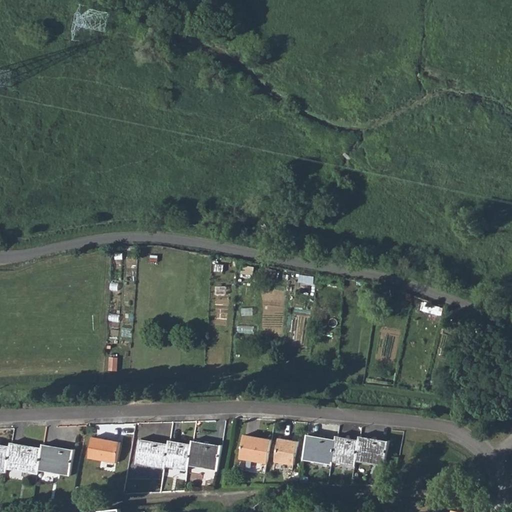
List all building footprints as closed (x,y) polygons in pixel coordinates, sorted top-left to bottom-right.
[(237,265),(219,261),(217,270),(237,274),(237,270),(237,265)] [(246,264),(238,262),(237,265),(237,270),(245,271),(246,264)] [(365,287),(365,289),(361,288),(359,294),(364,295),(364,297),(374,298),(375,289),(365,287)] [(381,299),(383,290),(375,289),(374,298),(381,299)] [(222,444),(224,429),(217,428),(215,443),(222,444)] [(267,463),(271,440),(244,434),(239,457),(267,463)] [(120,439),(93,435),(89,455),(117,460),(120,439)] [(336,440),(307,435),(304,456),(318,458),(317,460),(332,463),(333,459),(336,440)] [(333,459),(355,463),(356,459),(359,440),(337,436),(336,440),(333,459)] [(356,459),(386,464),(390,442),(360,437),(359,440),(356,459)] [(298,441),(279,438),(275,461),(294,465),(298,441)] [(137,462),(165,468),(166,464),(169,444),(141,439),(137,462)] [(166,464),(188,468),(189,464),(192,445),(170,441),(169,444),(166,464)] [(189,464),(218,469),(222,446),(193,441),(192,445),(189,464)] [(7,467),(38,473),(39,469),(43,448),(11,443),(11,447),(7,467)] [(0,470),(7,471),(7,467),(11,447),(0,445),(0,470)] [(39,469),(71,474),(75,450),(43,445),(43,448),(39,469)]
